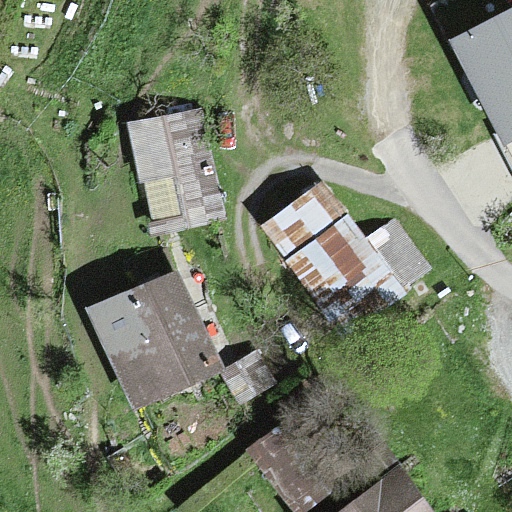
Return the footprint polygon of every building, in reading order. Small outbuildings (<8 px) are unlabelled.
[(349,0),(285,0),(291,72),(354,68),(349,0)] [(511,23),(455,55),(505,147),(511,142),(511,23)] [(123,124),(141,225),(179,218),(181,230),(223,223),(214,173),(193,176),(182,113),(123,124)] [(319,182),(257,224),(332,333),(425,269),(389,217),(358,239),(319,182)] [(173,269),(85,309),(129,405),(217,365),(173,269)] [(298,505),(334,478),(287,415),(251,442),(298,505)] [(427,511),(393,464),(326,511),(427,511)]
